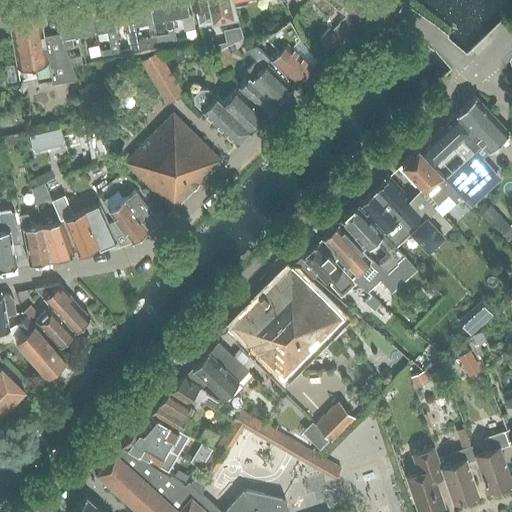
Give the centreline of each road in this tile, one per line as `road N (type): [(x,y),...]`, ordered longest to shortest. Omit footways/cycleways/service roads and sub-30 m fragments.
road 1 (residential): [(42,511),(208,333),(475,77)]
road 2 (residential): [(0,282),(100,266),(154,245),(392,8)]
